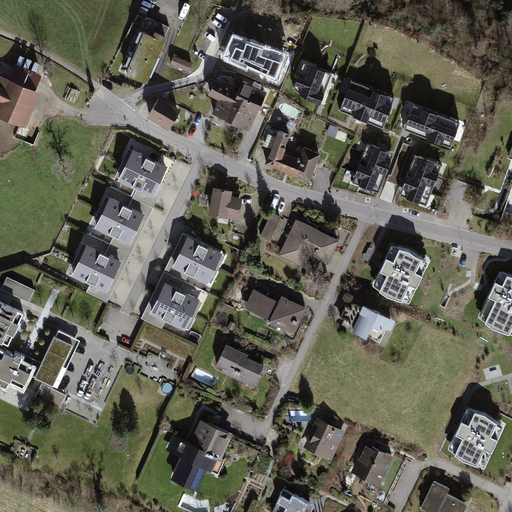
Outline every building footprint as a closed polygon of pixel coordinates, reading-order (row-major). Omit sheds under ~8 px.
[(172,30),(143,17),(116,77),(143,89),(172,30)] [(255,41),(243,36),(235,56),(247,61),(255,41)] [(193,64),(173,56),(170,64),(190,72),(193,64)] [(306,100),(320,105),(332,74),(303,63),(293,89),(306,100)] [(4,77),(0,75),(0,115),(22,125),(40,83),(7,70),(4,77)] [(229,99),(233,91),(231,89),(233,85),(219,77),(216,81),(210,93),(221,98),(222,97),(228,101),(229,99)] [(395,98),(351,81),(339,111),(383,128),(395,98)] [(233,91),(229,99),(255,113),(264,93),(242,83),(238,93),(233,91)] [(222,97),(221,98),(213,113),(247,128),(255,113),(229,99),(228,101),(222,97)] [(178,112),(160,101),(151,115),(170,126),(178,112)] [(460,123),(414,105),(404,130),(451,147),(460,123)] [(283,154),(290,134),(277,130),(264,165),(309,182),(320,154),(304,148),(299,160),(283,154)] [(394,153),(367,143),(352,183),(379,193),(394,153)] [(122,161),(159,180),(163,172),(169,175),(176,159),(162,152),(158,161),(133,150),(128,161),(123,159),(122,161)] [(441,165),(415,155),(400,195),(426,205),(441,165)] [(133,196),(154,206),(161,191),(155,188),(159,180),(122,161),(121,164),(125,166),(119,178),(137,187),(133,196)] [(230,191),(215,189),(211,212),(235,216),(238,198),(229,196),(230,191)] [(99,209),(136,227),(140,219),(146,222),(154,206),(133,196),(128,206),(110,197),(104,209),(100,206),(99,209)] [(109,244),(130,254),(138,238),(132,235),(136,227),(99,209),(97,211),(102,214),(96,226),(114,234),(109,244)] [(279,219),(269,214),(259,236),(269,240),(279,219)] [(336,239),(294,221),(280,254),(304,264),(308,255),(326,262),(336,239)] [(181,251),(218,269),(219,266),(215,264),(221,252),(196,241),(197,239),(183,232),(179,240),(185,243),(181,251)] [(76,256),(113,274),(117,266),(123,269),(130,254),(109,244),(105,253),(87,244),(81,256),(77,254),(76,256)] [(392,246),(373,287),(387,298),(409,304),(428,262),(409,250),(392,246)] [(164,271),(185,281),(189,272),(207,281),(213,269),(217,271),(218,269),(181,251),(177,259),(171,256),(164,271)] [(113,274),(76,256),(74,259),(79,261),(73,273),(91,281),(86,291),(107,301),(115,286),(109,283),(113,274)] [(159,297),(196,315),(197,312),(192,310),(198,298),(180,290),(185,281),(164,271),(157,286),(163,289),(159,297)] [(511,278),(500,275),(481,316),(495,327),(511,332),(511,278)] [(34,290),(6,277),(1,289),(28,302),(34,290)] [(279,302),(254,290),(245,309),(271,320),(270,323),(295,334),(307,308),(281,297),(279,302)] [(196,315),(159,297),(155,305),(149,302),(141,318),(162,328),(166,318),(184,327),(190,315),(195,317),(196,315)] [(24,313),(0,302),(0,340),(9,345),(24,313)] [(395,322),(364,307),(353,332),(380,344),(386,330),(391,330),(395,322)] [(81,340),(59,330),(36,377),(59,388),(81,340)] [(269,365),(225,344),(213,368),(258,389),(269,365)] [(14,357),(0,350),(0,383),(7,387),(9,381),(25,388),(35,365),(22,360),(24,356),(16,352),(14,357)] [(66,394),(42,383),(35,397),(60,408),(66,394)] [(468,406),(448,447),(463,458),(484,464),(503,422),(485,410),(468,406)] [(345,427),(318,415),(303,448),(330,460),(345,427)] [(238,437),(197,420),(187,442),(176,436),(168,454),(179,459),(170,479),(202,493),(214,465),(224,469),(238,437)] [(395,453),(364,439),(349,472),(380,486),(395,453)] [(462,511),(470,497),(430,479),(419,504),(438,511),(462,511)] [(306,511),(313,496),(286,484),(273,511),(306,511)]
